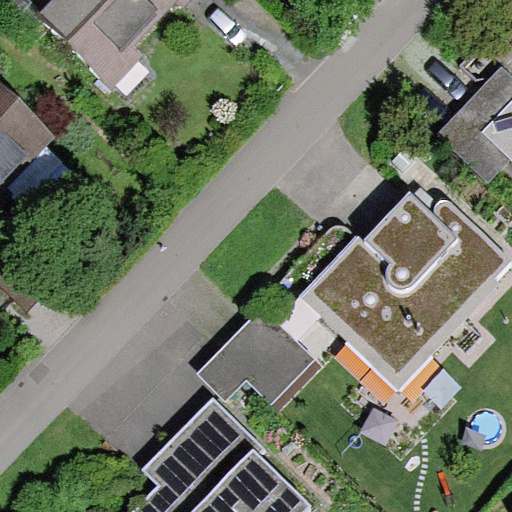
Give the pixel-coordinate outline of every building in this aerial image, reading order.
[(69,0),(48,24),(104,76),(175,0),(69,0)] [(0,100),(0,197),(49,146),(0,100)] [(511,115),(485,144),(511,168),(511,115)] [(510,274),(419,193),(360,259),(350,250),(296,311),(377,382),(398,401),(510,274)] [(252,384),(289,411),(327,359),(261,310),(210,379),(240,401),(252,384)] [(207,407),(138,481),(154,496),(139,511),(293,511),(242,463),(254,451),(207,407)]
